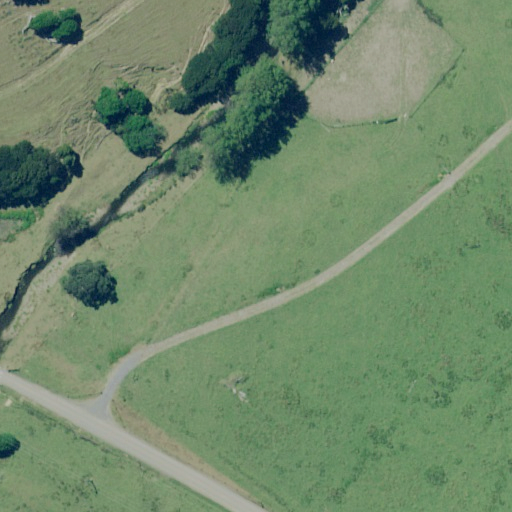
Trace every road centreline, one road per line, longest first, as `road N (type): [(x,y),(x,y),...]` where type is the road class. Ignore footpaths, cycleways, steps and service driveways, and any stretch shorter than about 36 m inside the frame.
road 1 (track): [(511,128),(319,282),(135,357),(89,422)]
road 2 (unclassified): [(0,372),(247,511)]
